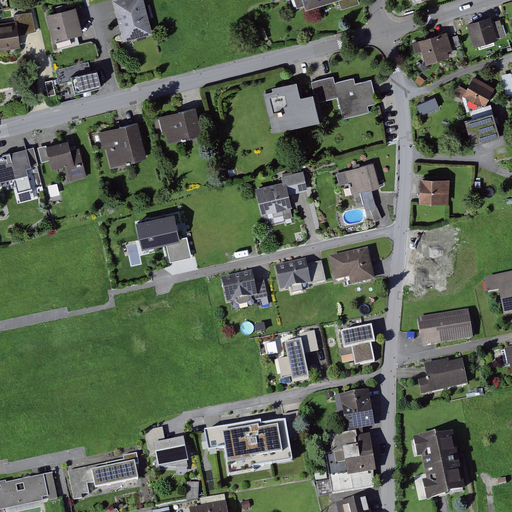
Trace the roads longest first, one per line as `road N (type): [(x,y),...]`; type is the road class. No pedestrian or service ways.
road 1 (residential): [(387,32),(0,132)]
road 2 (residential): [(404,227),(390,375),(389,511)]
road 3 (residential): [(404,227),(157,284)]
road 4 (residential): [(387,32),(409,152),(404,227)]
